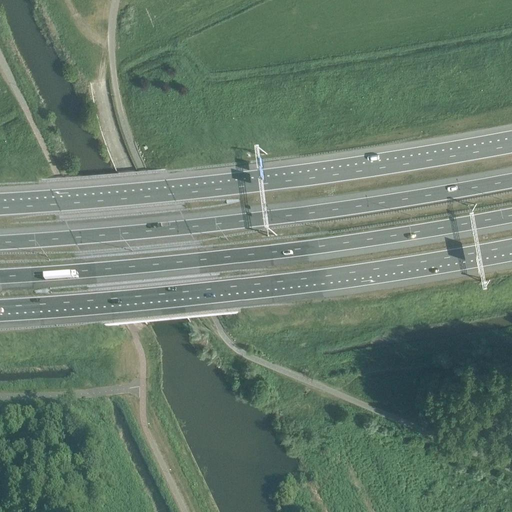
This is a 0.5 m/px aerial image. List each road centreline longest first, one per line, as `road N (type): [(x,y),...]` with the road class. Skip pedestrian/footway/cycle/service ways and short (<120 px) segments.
road 1 (motorway): [(0,275),(204,261),(511,212)]
road 2 (motorway): [(511,144),(171,195),(0,208)]
road 3 (motorway): [(511,180),(187,227),(0,242)]
road 4 (motorway): [(0,307),(216,289),(511,248)]
